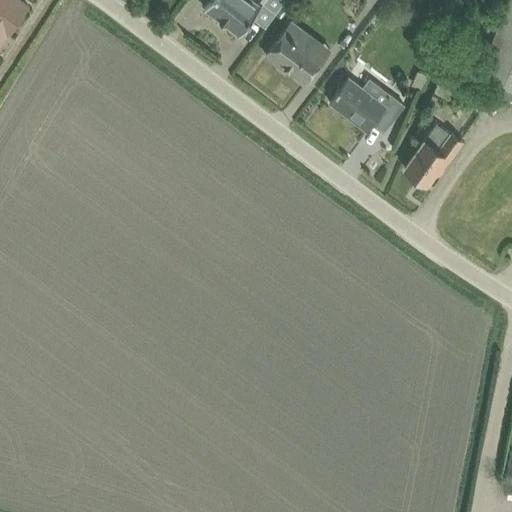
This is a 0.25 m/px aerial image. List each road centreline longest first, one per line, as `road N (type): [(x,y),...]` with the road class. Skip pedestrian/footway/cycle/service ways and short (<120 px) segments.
road 1 (unclassified): [(105,0),(511,296)]
road 2 (track): [(477,511),(511,323)]
road 3 (unknown): [(511,112),(411,224)]
